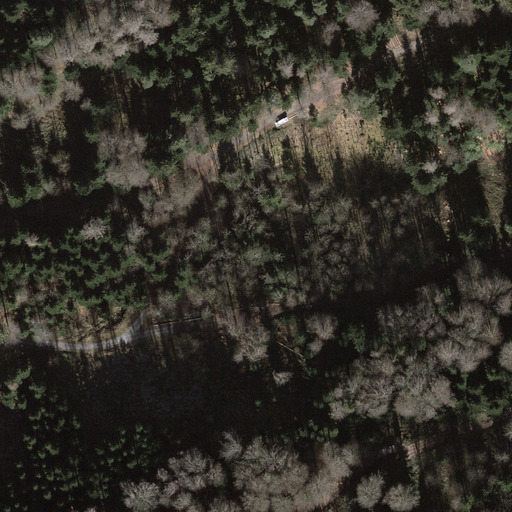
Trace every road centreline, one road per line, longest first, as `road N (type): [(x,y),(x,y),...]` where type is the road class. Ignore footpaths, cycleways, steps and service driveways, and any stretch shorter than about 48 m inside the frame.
road 1 (track): [(511,5),(370,64),(185,176),(0,228)]
road 2 (track): [(0,342),(80,348),(267,314),(511,252)]
road 3 (track): [(125,339),(185,257),(216,190),(221,150)]
road 4 (track): [(334,511),(443,440),(511,409)]
